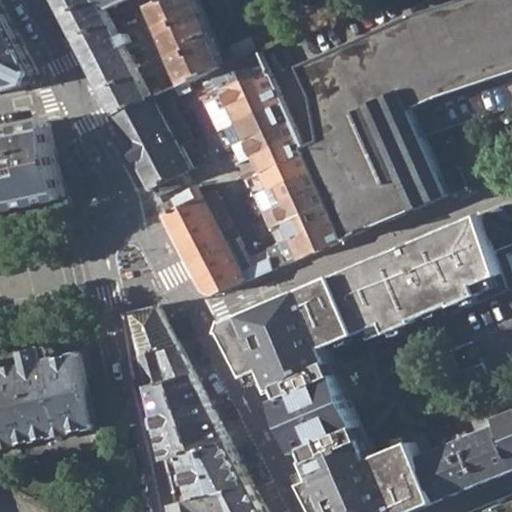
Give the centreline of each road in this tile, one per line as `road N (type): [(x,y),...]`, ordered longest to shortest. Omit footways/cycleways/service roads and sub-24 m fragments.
road 1 (tertiary): [(128,197),(104,235),(103,263),(160,511)]
road 2 (residential): [(197,317),(494,196)]
road 3 (tertiary): [(302,511),(197,317)]
road 4 (tertiary): [(197,317),(128,197)]
